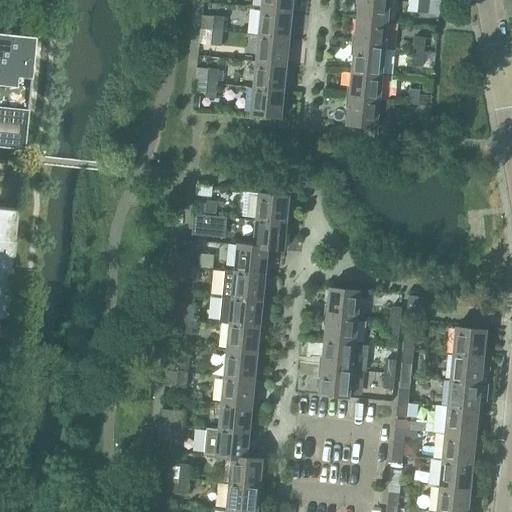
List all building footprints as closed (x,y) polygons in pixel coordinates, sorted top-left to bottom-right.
[(263,0),(263,9),(294,12),(294,0),(263,0)] [(360,0),(358,18),(389,21),(391,0),(360,0)] [(419,0),(419,12),(429,13),(429,0),(419,0)] [(263,9),(260,35),(291,38),(294,12),(263,9)] [(215,16),(214,30),(224,31),(225,17),(215,16)] [(358,18),(356,44),(387,48),(389,21),(358,18)] [(224,31),(214,30),(212,44),(222,45),(224,31)] [(0,146),(23,148),(30,87),(34,38),(0,33),(0,146)] [(260,35),(257,61),(288,64),(291,38),(260,35)] [(416,36),(415,51),(425,52),(426,37),(416,36)] [(356,44),(353,71),(384,74),(387,48),(356,44)] [(425,52),(415,51),(413,65),(423,66),(425,52)] [(257,61),(255,88),(286,91),(288,64),(257,61)] [(210,68),(208,82),(218,84),(220,69),(210,68)] [(353,71),(350,97),(382,100),(384,74),(353,71)] [(218,84),(208,82),(207,97),(217,98),(218,84)] [(286,91),(255,88),(252,115),(283,118),(286,91)] [(411,88),(409,103),(419,104),(421,90),(411,88)] [(350,97),(348,125),(389,129),(392,101),(382,100),(350,97)] [(419,104),(409,103),(408,117),(418,118),(419,104)] [(260,192),(257,220),(288,223),(291,196),(260,192)] [(208,200),(207,215),(217,216),(218,201),(208,200)] [(0,319),(5,320),(5,314),(8,314),(19,209),(0,206),(0,319)] [(195,213),(193,234),(226,237),(228,217),(217,216),(207,215),(195,213)] [(257,220),(255,245),(255,246),(270,247),(269,249),(285,250),(288,223),(257,220)] [(239,243),(236,271),(267,274),(269,249),(270,247),(255,246),(255,245),(239,243)] [(179,250),(178,265),(200,267),(201,253),(179,250)] [(178,265),(177,276),(189,277),(188,280),(198,281),(200,267),(178,265)] [(236,271),(226,270),(223,296),(264,300),(267,274),(236,271)] [(331,287),(328,314),(359,317),(362,290),(331,287)] [(425,297),(410,295),(408,313),(423,315),(425,297)] [(264,300),(223,296),(221,322),(231,323),(262,326),(264,300)] [(174,303),(172,317),(184,319),(194,320),(196,305),(174,303)] [(392,306),(391,321),(401,322),(402,307),(392,306)] [(328,314),(325,341),(356,344),(359,317),(328,314)] [(194,320),(184,319),(183,333),(193,334),(194,320)] [(401,322),(391,321),(389,335),(399,336),(401,322)] [(231,323),(228,350),(259,353),(262,326),(231,323)] [(457,326),(454,354),(485,357),(488,330),(457,326)] [(406,334),(404,349),(414,350),(416,335),(406,334)] [(325,341),(323,367),(354,370),(366,371),(368,345),(356,344),(325,341)] [(414,350),(404,349),(403,363),(413,364),(414,350)] [(228,350),(226,376),(256,379),(259,353),(228,350)] [(485,357),(454,354),(451,380),(489,384),(490,367),(484,367),(485,357)] [(180,357),(179,372),(189,373),(190,358),(180,357)] [(387,359),(386,373),(396,374),(397,360),(387,359)] [(354,370),(323,367),(320,394),(351,397),(354,370)] [(189,373),(179,372),(177,386),(187,387),(189,373)] [(396,374),(386,373),(384,387),(394,388),(396,374)] [(226,376),(223,402),(254,405),(256,379),(226,376)] [(489,384),(451,380),(449,406),(480,410),(481,400),(487,400),(489,384)] [(400,387),(399,401),(409,402),(410,388),(400,387)] [(409,402),(399,401),(398,415),(408,416),(409,402)] [(223,402),(220,429),(251,432),(254,405),(223,402)] [(449,406),(446,433),(477,436),(480,410),(449,406)] [(175,410),(174,424),(184,425),(185,411),(175,410)] [(397,420),(396,427),(417,430),(425,430),(426,423),(397,420)] [(184,425),(174,424),(172,438),(182,440),(184,425)] [(417,430),(396,427),(395,435),(417,437),(417,430)] [(208,428),(206,454),(218,455),(218,456),(234,458),(234,457),(248,458),(248,457),(251,432),(220,429),(208,428)] [(446,433),(443,459),(474,462),(477,436),(446,433)] [(395,440),(393,454),(403,455),(405,441),(395,440)] [(403,455),(393,454),(392,469),(402,470),(403,455)] [(234,458),(231,483),(262,486),(264,459),(248,457),(248,458),(234,457),(234,458)] [(443,459),(441,485),(472,489),(474,462),(443,459)] [(182,464),(180,478),(190,479),(192,465),(182,464)] [(190,479),(180,478),(179,492),(189,493),(190,479)] [(231,483),(228,510),(254,511),(258,511),(262,486),(231,483)] [(441,485),(438,511),(439,511),(469,511),(472,489),(441,485)] [(390,492),(388,507),(398,508),(400,493),(390,492)]
